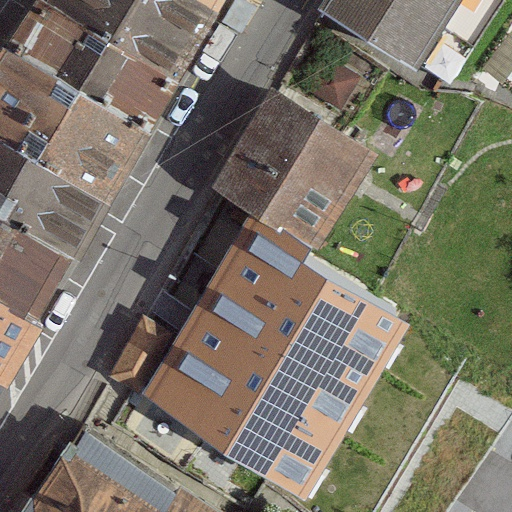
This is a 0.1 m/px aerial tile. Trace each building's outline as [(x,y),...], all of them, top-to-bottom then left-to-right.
[(38,0),(4,49),(148,132),(178,79),(115,43),(41,0),(38,0)] [(41,0),(115,43),(141,0),(41,0)] [(202,0),(141,0),(115,43),(178,79),(217,9),(202,0)] [(202,0),(217,9),(222,0),(202,0)] [(329,0),(326,5),(454,79),(500,0),(329,0)] [(0,55),(0,137),(109,198),(148,132),(4,49),(0,55)] [(270,88),(214,186),(316,245),(373,147),(270,88)] [(0,212),(76,256),(109,198),(0,137),(0,212)] [(0,298),(38,321),(76,256),(0,212),(0,298)] [(280,486),(388,310),(259,232),(175,369),(209,390),(185,428),(280,486)] [(0,374),(6,377),(38,321),(0,298),(0,374)] [(171,331),(142,316),(113,372),(142,387),(171,331)] [(226,511),(82,422),(23,511),(226,511)]
